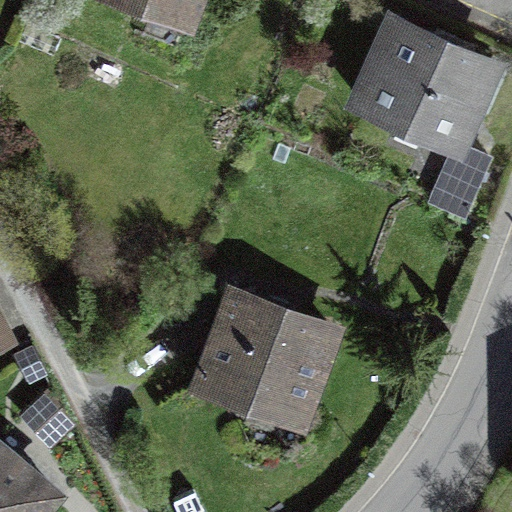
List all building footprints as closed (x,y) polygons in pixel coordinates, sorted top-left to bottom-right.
[(207,0),(92,0),(91,5),(192,42),(207,0)] [(503,64),(391,17),(352,110),(464,157),(503,64)] [(335,336),(230,298),(194,395),(300,434),(335,336)] [(0,315),(0,352),(15,345),(0,315)] [(0,511),(56,511),(64,503),(0,450),(0,511)]
